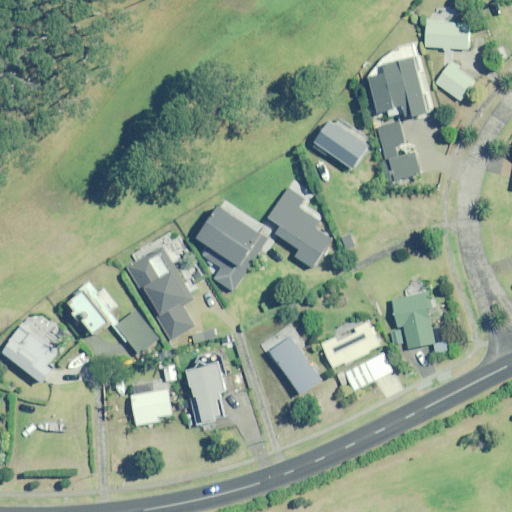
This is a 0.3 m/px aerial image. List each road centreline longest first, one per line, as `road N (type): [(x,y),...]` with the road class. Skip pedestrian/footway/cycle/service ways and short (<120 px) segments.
road 1 (tertiary): [(511,364),(319,461),(255,486),(140,511)]
road 2 (residential): [(511,341),(469,255),(465,199),(474,157),(511,102)]
